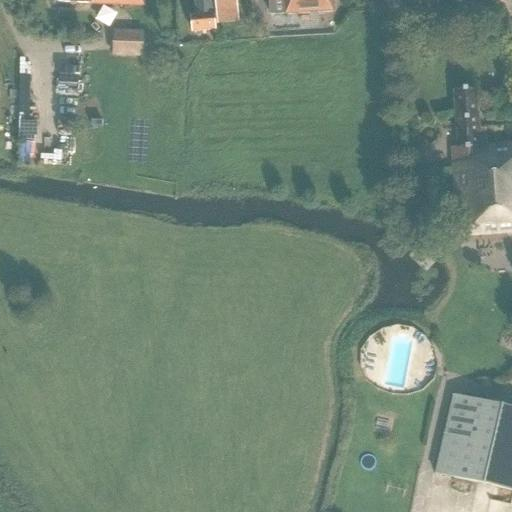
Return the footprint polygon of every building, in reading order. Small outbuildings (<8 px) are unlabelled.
[(212,15),(211,0),(194,0),(195,16),(189,16),(191,32),(215,31),(214,15),(212,15)] [(214,0),(217,23),(238,22),(236,0),(214,0)] [(285,14),(285,15),(332,12),(331,0),(268,0),(269,0),(270,15),(285,14)] [(142,57),(143,32),(114,31),(113,56),(142,57)] [(82,78),(82,57),(61,57),(61,78),(82,78)] [(457,237),(511,233),(511,143),(486,145),(484,127),(478,127),(476,90),(454,91),(457,148),(452,148),(457,237)] [(511,409),(454,396),(436,475),(511,492),(511,409)]
